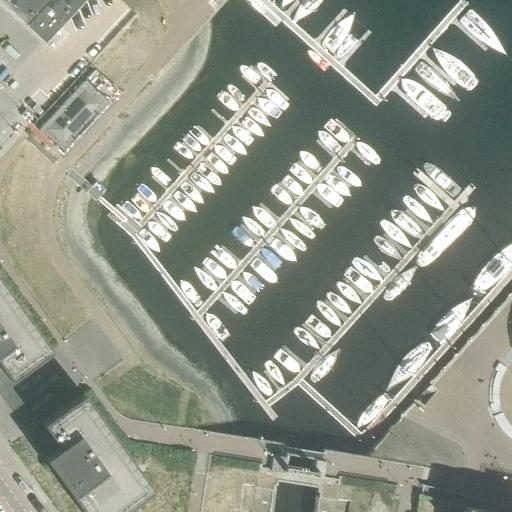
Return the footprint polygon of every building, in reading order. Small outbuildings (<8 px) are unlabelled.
[(81,0),(0,0),(0,1),(43,42),(81,0)] [(61,152),(108,102),(84,81),(83,82),(38,131),(51,143),(61,152)] [(51,351),(0,280),(0,367),(10,381),(51,351)] [(124,511),(153,491),(113,436),(83,394),(41,424),(59,448),(44,459),(82,511),(124,511)] [(511,511),(511,508),(477,499),(475,509),(465,507),(463,511),(511,511)]
